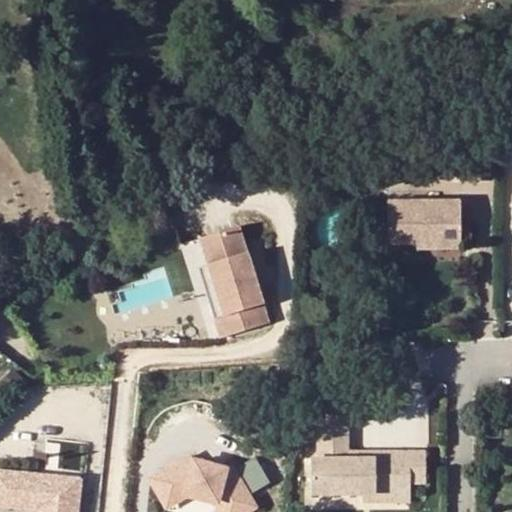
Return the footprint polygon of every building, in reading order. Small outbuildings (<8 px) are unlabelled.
[(468,204),(396,204),(396,247),(433,246),(433,252),(468,252),(468,204)] [(241,229),(202,241),(210,268),(220,303),(211,306),(221,341),(270,327),(241,229)] [(210,268),(200,271),(211,306),(220,303),(210,268)] [(315,497),(365,497),(377,497),(378,490),(389,487),(413,487),(430,487),(429,454),(360,455),(360,462),(351,462),(350,456),(351,418),(322,418),(322,463),(314,462),(315,497)] [(225,479),(195,468),(192,462),(154,481),(160,494),(171,489),(178,502),(184,499),(215,510),(215,511),(248,511),(245,506),(268,495),(255,469),(232,480),(230,476),(225,479)] [(76,511),(80,482),(0,473),(0,508),(31,511),(76,511)] [(377,497),(365,497),(366,505),(413,505),(413,487),(389,487),(378,490),(377,497)] [(171,489),(160,494),(167,508),(178,502),(171,489)]
